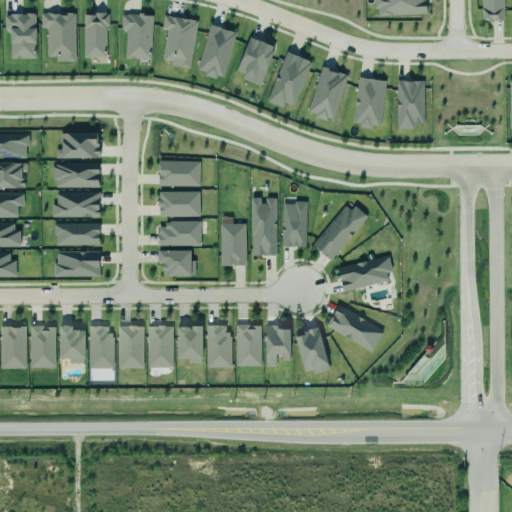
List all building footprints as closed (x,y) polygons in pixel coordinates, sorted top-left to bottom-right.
[(424,0),(374,0),(375,16),(425,14),(424,0)] [(477,0),(500,0),(500,20),(484,21),(484,18),(478,18),(477,0)] [(80,13),(80,57),(103,57),(103,26),(105,26),(105,13),(102,11),(91,12),(91,13),(80,13)] [(0,15),(7,15),(7,13),(32,13),(32,57),(7,57),(7,29),(0,29),(0,15)] [(74,13),(40,13),(40,28),(46,28),(46,57),(55,57),(55,62),(74,62),(74,13)] [(124,59),(150,59),(151,15),(121,14),(120,29),(125,30),(124,59)] [(160,14),(158,29),(164,29),(159,58),(167,60),(167,64),(186,68),(194,20),(191,19),(184,18),(179,17),(178,18),(160,14)] [(206,23),(218,26),(217,28),(232,32),(219,76),(213,75),(212,78),(201,75),(202,71),(193,69),(206,23)] [(248,36),(266,37),(271,49),(258,85),(241,79),(243,73),(235,70),(248,36)] [(261,101),(283,50),(309,61),(290,105),(282,101),(279,108),(261,101)] [(332,121),(346,75),(320,67),(306,113),(332,121)] [(384,80),(356,78),(352,125),(380,127),(384,80)] [(393,79),(400,79),(421,79),(421,123),(410,123),(410,128),(393,128),(393,104),(393,79)] [(58,133),(58,148),(52,148),(52,158),(96,157),(96,147),(95,146),(95,132),(58,133)] [(0,133),(26,133),(26,145),(22,145),(22,157),(0,157),(0,133)] [(198,187),(199,161),(157,161),(157,186),(198,187)] [(0,188),(24,189),(25,163),(0,162),(0,188)] [(53,162),(53,165),(49,165),(49,178),(53,178),(53,187),(95,187),(95,182),(94,181),(94,173),(96,173),(96,162),(53,162)] [(96,191),(96,198),(95,198),(95,216),(48,217),(48,203),(54,203),(53,192),(96,191)] [(156,191),(196,191),(197,215),(156,216),(156,191)] [(0,192),(20,193),(20,205),(13,205),(13,216),(0,216),(0,192)] [(248,255),(273,255),(273,198),(263,198),(263,203),(257,203),(257,197),(248,197),(248,255)] [(278,246),(302,246),(303,201),(292,201),(292,204),(279,203),(278,246)] [(307,244),(327,261),(365,216),(353,206),(349,210),(341,204),(307,244)] [(155,226),(155,245),(197,245),(197,220),(167,220),(167,222),(162,222),(162,226),(155,226)] [(0,222),(10,222),(10,229),(16,230),(17,246),(0,246),(0,222)] [(95,222),(95,243),(53,244),(53,235),(50,235),(50,223),(95,222)] [(217,265),(242,265),(242,223),(217,223),(217,265)] [(95,250),(95,275),(51,275),(50,263),(54,263),(54,250),(95,250)] [(154,250),(187,250),(187,260),(191,260),(191,275),(160,275),(160,271),(158,271),(157,264),(154,264),(154,250)] [(0,251),(6,251),(6,259),(12,259),(12,275),(0,275),(0,251)] [(334,267),(385,255),(389,271),(383,272),(385,280),(340,291),(334,267)] [(335,304),(323,325),(368,351),(380,330),(335,304)] [(263,322),(263,366),(274,366),(274,360),(289,359),(289,321),(263,322)] [(291,329),(303,371),(311,368),(312,373),(330,368),(316,321),(291,329)] [(115,325),(125,325),(125,324),(132,324),(132,325),(140,325),(140,368),(115,368),(115,325)] [(203,324),(215,324),(216,325),(222,325),(222,330),(221,331),(226,331),(226,336),(228,336),(228,366),(203,366),(203,324)] [(0,325),(22,325),(22,367),(0,367),(0,325)] [(26,325),(39,325),(39,327),(51,327),(52,366),(26,367),(26,325)] [(144,326),(154,326),(155,325),(161,325),(161,326),(169,325),(169,366),(144,367),(144,326)] [(235,366),(260,366),(259,325),(234,325),(235,366)] [(56,326),(68,326),(68,330),(80,330),(81,362),(67,362),(67,359),(56,359),(56,326)] [(87,369),(112,369),(113,334),(107,334),(107,326),(88,326),(87,369)] [(185,362),(198,362),(198,358),(199,358),(199,326),(188,326),(188,328),(186,328),(186,327),(173,327),(173,359),(185,359),(185,362)]
